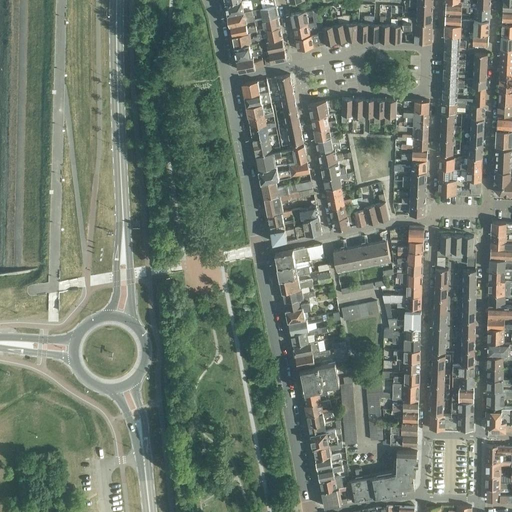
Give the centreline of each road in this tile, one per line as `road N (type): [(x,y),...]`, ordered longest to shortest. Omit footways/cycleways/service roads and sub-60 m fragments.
road 1 (residential): [(309,511),(258,250)]
road 2 (secondary): [(120,0),(122,245)]
road 3 (residential): [(478,435),(485,211)]
road 4 (residential): [(431,220),(424,434)]
road 5 (residential): [(496,0),(485,204)]
road 6 (residential): [(258,250),(228,79)]
road 7 (residential): [(295,67),(327,235)]
road 8 (residential): [(432,209),(435,100),(427,92)]
